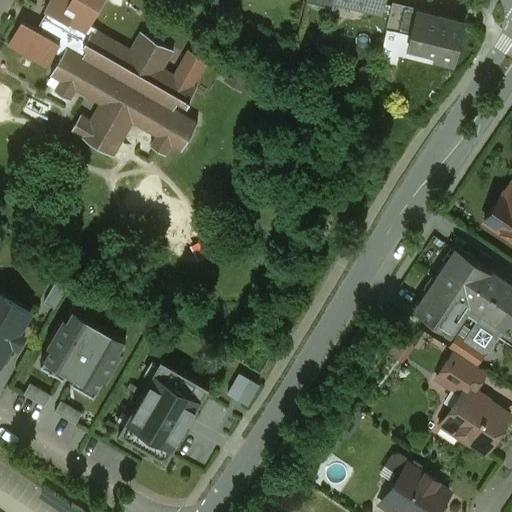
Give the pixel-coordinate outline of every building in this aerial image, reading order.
[(306,0),(306,1),(308,1),(307,4),(332,10),(335,8),(337,0),(306,0)] [(417,10),(391,4),(386,28),(411,34),(417,10)] [(462,21),(417,10),(411,34),(409,44),(435,51),(434,56),(453,61),(462,21)] [(51,64),(63,35),(20,17),(8,46),(51,64)] [(136,38),(128,52),(91,31),(86,40),(82,46),(87,48),(83,55),(67,46),(62,54),(61,54),(58,60),(58,61),(53,70),(63,75),(55,90),(70,98),(78,84),(88,90),(91,84),(97,88),(95,92),(107,99),(94,121),(81,113),(71,130),(85,137),(85,138),(94,143),(100,146),(109,152),(131,112),(143,119),(146,116),(152,119),(149,125),(158,130),(150,145),(165,153),(173,139),(183,145),(188,136),(189,136),(192,130),(197,121),(173,107),(177,100),(186,105),(189,100),(189,99),(194,90),(161,71),(169,57),(164,55),(169,47),(159,42),(154,39),(145,33),(140,41),(136,38)] [(234,61),(227,78),(247,86),(254,68),(234,61)] [(511,177),(505,188),(504,188),(482,220),(511,239),(511,177)] [(489,270),(457,248),(416,309),(449,331),(463,311),(476,320),(477,321),(484,312),(502,324),(499,330),(496,328),(494,332),(496,333),(496,334),(498,335),(510,343),(511,339),(511,284),(489,269),(489,270)] [(55,280),(44,301),(54,307),(66,286),(55,280)] [(30,309),(0,291),(0,361),(12,341),(18,345),(25,333),(18,330),(30,309)] [(92,306),(77,298),(72,307),(86,315),(92,306)] [(86,315),(72,307),(66,318),(63,316),(46,344),(50,346),(43,357),(97,387),(103,377),(106,379),(122,351),(119,349),(125,338),(86,315)] [(502,324),(484,312),(477,321),(476,320),(464,337),(483,351),(488,350),(498,335),(496,334),(496,333),(494,332),(496,328),(499,330),(502,324)] [(403,334),(394,352),(407,358),(416,340),(403,334)] [(464,337),(460,334),(451,347),(455,350),(474,363),(483,351),(464,337)] [(474,363),(455,350),(436,378),(461,394),(467,398),(472,390),(486,371),(474,363)] [(208,386),(160,358),(153,370),(201,398),(208,386)] [(241,368),(229,389),(250,401),(262,381),(241,368)] [(201,398),(153,370),(139,394),(140,394),(139,396),(138,396),(125,419),(173,447),(185,427),(181,424),(185,416),(189,419),(201,398)] [(480,396),(472,390),(467,398),(461,394),(444,419),(459,429),(458,430),(459,430),(457,433),(457,437),(466,442),(469,442),(470,442),(471,441),(484,450),(508,414),(488,400),(487,397),(483,395),(480,396)] [(173,447),(125,419),(118,431),(166,459),(173,447)] [(424,475),(406,464),(383,499),(402,511),(434,511),(448,492),(435,483),(437,480),(426,472),(424,475)]
